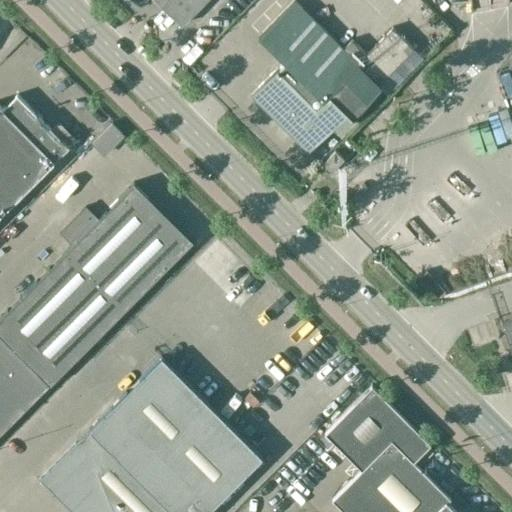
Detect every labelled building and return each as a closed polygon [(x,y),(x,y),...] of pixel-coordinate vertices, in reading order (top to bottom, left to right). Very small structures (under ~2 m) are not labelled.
[(200,0),(157,0),(179,22),(200,0)] [(296,0),(288,0),(257,32),(283,58),(249,92),(306,148),(331,123),(336,127),(351,112),(353,113),(367,99),(365,98),(380,83),(378,81),(413,45),(392,24),(365,50),(351,36),(342,45),(296,0)] [(0,214),(69,147),(18,94),(3,108),(0,104),(0,214)] [(320,163),(328,171),(343,156),(334,148),(320,163)] [(0,315),(0,432),(42,390),(40,388),(48,380),(50,382),(192,239),(134,181),(98,218),(85,206),(63,228),(76,240),(0,315)] [(511,318),(500,322),(511,354),(511,318)] [(162,355),(68,449),(40,477),(74,511),(204,511),(262,455),(162,355)] [(458,511),(446,499),(449,496),(450,495),(418,463),(432,449),(427,444),(430,441),(372,383),(325,430),(345,449),(361,466),(332,495),(332,496),(348,511),(458,511)]
